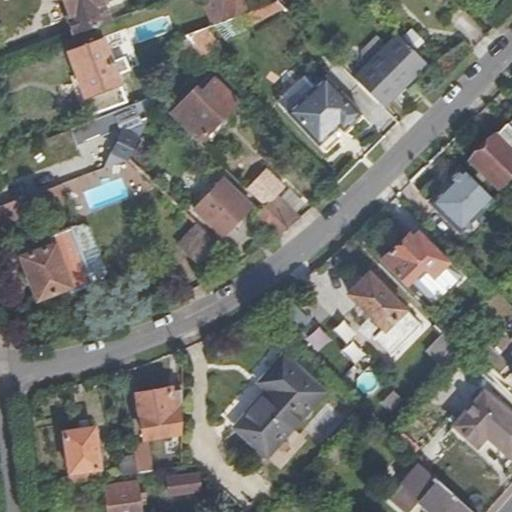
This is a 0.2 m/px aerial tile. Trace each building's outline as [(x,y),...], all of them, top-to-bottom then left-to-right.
[(68,18),(74,36),(113,21),(106,4),(108,3),(107,0),(65,0),(72,17),(68,18)] [(207,0),(217,25),(227,21),(227,0),(207,0)] [(238,0),(227,0),(227,21),(228,20),(239,16),(238,0)] [(302,34),(285,16),(273,28),(268,22),(252,37),(265,52),(270,47),(279,56),(302,34)] [(190,36),(205,51),(220,36),(211,27),(190,35),(190,36)] [(190,36),(180,57),(189,67),(205,51),(190,36)] [(402,39),(359,84),(383,108),(384,109),(427,64),(402,39)] [(88,118),(129,104),(119,77),(130,73),(125,60),(113,65),(105,42),(74,53),(81,75),(73,78),(88,118)] [(172,112),(201,142),(241,102),(217,77),(208,85),(202,91),(198,86),(172,112)] [(326,78),(288,114),(320,146),(340,128),(344,132),(361,115),(326,78)] [(202,91),(208,85),(203,81),(198,86),(202,91)] [(125,130),(107,166),(130,158),(131,156),(159,99),(160,98),(119,113),(125,130)] [(499,189),(511,175),(511,128),(509,126),(508,125),(471,162),(499,189)] [(462,233),(493,201),(462,170),(431,202),(462,233)] [(223,236),(252,206),(225,179),(196,210),(223,236)] [(64,182),(35,193),(40,206),(63,198),(69,196),(64,182)] [(0,205),(0,227),(42,212),(40,206),(35,193),(0,205)] [(275,195),(263,206),(287,231),(300,220),(275,195)] [(287,231),(263,206),(252,217),(274,241),(287,231)] [(94,282),(73,226),(51,235),(54,243),(21,255),(38,297),(71,286),(72,290),(94,282)] [(423,269),(434,280),(450,264),(421,236),(415,241),(410,236),(383,263),(407,286),(423,269)] [(386,330),(377,339),(394,355),(422,326),(369,275),(349,295),(386,330)] [(238,430),(269,458),(325,394),(284,357),(262,384),(271,392),(238,430)] [(183,386),(171,388),(171,395),(183,393),(183,386)] [(145,437),(182,432),(183,393),(171,395),(171,388),(138,393),(145,437)] [(489,440),(511,461),(511,459),(511,418),(486,395),(455,428),(478,450),(489,440)] [(76,482),(106,478),(97,427),(67,432),(76,482)] [(342,451),(333,443),(319,459),(327,466),(342,451)] [(123,476),(142,473),(139,446),(123,448),(123,462),(123,476)] [(110,477),(123,476),(123,462),(108,463),(110,477)] [(470,511),(420,467),(391,498),(407,511),(413,511),(421,504),(431,511),(470,511)] [(198,474),(167,478),(169,494),(200,490),(198,474)] [(109,511),(141,511),(138,482),(106,487),(109,511)]
